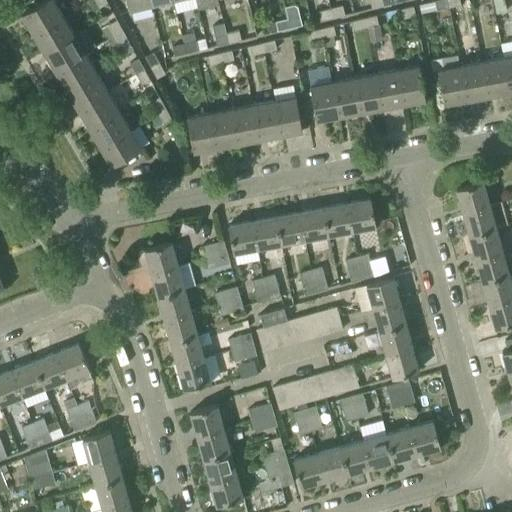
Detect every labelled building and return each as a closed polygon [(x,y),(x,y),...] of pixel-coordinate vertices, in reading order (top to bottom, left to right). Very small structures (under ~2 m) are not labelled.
[(33,33),(63,15),(53,0),(43,0),(21,14),(33,33)] [(151,4),(150,0),(127,0),(129,9),(151,4)] [(383,5),(381,0),(369,0),(371,8),(383,5)] [(448,7),(446,0),(435,0),(434,0),(436,10),(448,7)] [(341,5),(329,8),(332,17),(344,15),(341,5)] [(413,6),(400,9),(402,18),(415,16),(413,6)] [(332,17),(329,8),(317,11),(320,20),(332,17)] [(363,17),(366,27),(378,24),(375,14),(363,17)] [(74,34),(63,15),(33,33),(44,52),(74,34)] [(299,15),(287,18),(290,27),(302,24),(299,15)] [(366,27),(363,17),(351,20),(354,30),(366,27)] [(290,27),(287,18),(275,21),(278,30),(290,27)] [(114,35),(123,30),(117,19),(108,24),(114,35)] [(319,28),(321,38),(326,61),(336,59),(332,36),(335,34),(333,25),(319,28)] [(321,38),(319,28),(308,30),(311,41),(321,38)] [(123,30),(114,35),(120,45),(128,41),(123,30)] [(239,30),(226,33),(229,42),(241,39),(239,30)] [(229,42),(226,33),(214,36),(216,45),(229,42)] [(74,34),(44,52),(55,71),(85,53),(74,34)] [(274,39),(262,42),(264,51),(276,49),(274,39)] [(184,43),(186,52),(198,50),(196,40),(184,43)] [(264,51),(262,42),(250,45),(252,54),(264,51)] [(186,52),(184,43),(172,46),(174,55),(186,52)] [(231,50),(219,52),(221,62),(234,59),(231,50)] [(151,69),(159,63),(153,51),(144,56),(151,69)] [(221,62),(219,52),(207,55),(209,65),(221,62)] [(96,72),(85,53),(55,71),(66,89),(96,72)] [(511,91),(511,56),(503,58),(510,92),(511,91)] [(135,73),(144,69),(138,58),(129,63),(135,73)] [(510,92),(503,58),(482,62),(488,96),(510,92)] [(488,96),(482,62),(460,66),(466,100),(488,96)] [(165,73),(159,63),(151,69),(156,78),(165,73)] [(397,70),(403,104),(425,100),(419,66),(397,70)] [(466,100),(460,66),(438,71),(444,104),(466,100)] [(149,79),(144,69),(135,73),(141,84),(149,79)] [(397,70),(375,74),(381,108),(403,104),(397,70)] [(96,72),(66,89),(78,108),(108,90),(96,72)] [(375,74),(354,78),(360,112),(381,108),(375,74)] [(360,112),(354,78),(332,83),(338,116),(360,112)] [(338,116),(332,83),(309,87),(312,102),(315,117),(316,120),(338,116)] [(108,90),(78,108),(89,127),(119,109),(108,90)] [(156,112),(165,107),(159,96),(150,101),(156,112)] [(295,97),(273,101),(280,135),(302,131),(295,97)] [(280,135),(273,101),(252,105),(258,139),(280,135)] [(307,118),(315,117),(312,102),(304,104),(307,118)] [(252,105),(230,109),(237,143),(258,139),(252,105)] [(165,107),(156,112),(157,114),(151,117),(155,127),(171,118),(165,107)] [(119,109),(89,127),(100,146),(130,128),(119,109)] [(230,109),(209,113),(215,147),(237,143),(230,109)] [(215,147),(209,113),(187,117),(193,151),(215,147)] [(130,128),(100,146),(112,165),(142,148),(130,128)] [(462,213),(488,205),(482,182),(455,189),(462,213)] [(371,198),(347,203),(352,232),(377,227),(371,198)] [(347,203),(323,207),(328,236),(352,232),(347,203)] [(495,228),(488,205),(462,213),(469,236),(495,228)] [(328,236),(323,207),(299,212),(305,241),(328,236)] [(305,241),(299,212),(276,216),(281,245),(305,241)] [(281,245),(276,216),(252,221),(257,250),(281,245)] [(257,250),(252,221),(228,226),(233,254),(257,250)] [(495,228),(469,236),(475,259),(502,251),(495,228)] [(204,257),(227,251),(223,239),(201,246),(204,257)] [(151,273),(177,266),(171,242),(144,249),(151,273)] [(227,251),(204,257),(196,260),(199,271),(230,262),(227,251)] [(508,274),(502,251),(475,259),(482,282),(508,274)] [(368,253),(356,256),(362,278),(374,275),(368,253)] [(362,278),(356,256),(345,259),(351,282),(362,278)] [(177,266),(151,273),(157,296),(184,289),(177,266)] [(310,269),(316,291),(328,288),(321,266),(310,269)] [(316,291),(310,269),(299,272),(305,295),(316,291)] [(263,276),(269,299),(280,296),(274,273),(263,276)] [(511,298),(511,287),(508,274),(482,282),(488,305),(511,298)] [(269,299),(263,276),(251,280),(257,302),(269,299)] [(373,308),(399,301),(393,277),(366,284),(373,308)] [(218,303),(240,298),(237,286),(214,292),(218,303)] [(184,289),(157,296),(164,319),(190,312),(184,289)] [(243,308),(240,298),(218,303),(221,315),(243,308)] [(511,323),(511,298),(488,305),(495,329),(511,323)] [(406,324),(399,301),(373,308),(379,331),(406,324)] [(336,306),(314,312),(317,324),(339,318),(336,306)] [(279,322),(287,320),(284,308),(259,315),(263,327),(267,326),(279,322)] [(190,312),(164,319),(171,343),(197,335),(190,312)] [(317,324),(314,312),(302,316),(309,339),(321,336),(317,324)] [(309,339),(302,316),(291,319),(297,343),(309,339)] [(228,317),(219,320),(221,328),(230,325),(228,317)] [(343,330),(339,318),(317,324),(321,336),(343,330)] [(291,319),(287,320),(279,322),(286,346),(297,343),(291,319)] [(279,322),(267,326),(274,349),(286,346),(279,322)] [(406,324),(379,331),(386,355),(412,347),(406,324)] [(267,326),(263,327),(256,329),(262,353),(274,349),(267,326)] [(375,326),(367,329),(373,348),(381,345),(375,326)] [(231,349),(253,343),(250,332),(227,338),(231,349)] [(203,358),(197,335),(171,343),(177,366),(203,358)] [(56,353),(66,378),(89,369),(79,343),(56,353)] [(256,355),(253,343),(231,349),(234,361),(256,355)] [(419,371),(412,347),(386,355),(392,378),(419,371)] [(508,375),(511,373),(511,348),(501,351),(508,375)] [(56,353),(34,361),(44,387),(66,378),(56,353)] [(203,358),(177,366),(184,389),(210,382),(203,358)] [(44,387),(34,361),(11,370),(22,396),(44,387)] [(333,382),(355,376),(352,365),(330,371),(333,382)] [(11,370),(0,374),(0,404),(22,396),(11,370)] [(330,371),(319,374),(325,397),(337,394),(333,382),(330,371)] [(319,374),(307,377),(313,400),(325,397),(319,374)] [(358,387),(355,376),(333,382),(337,394),(358,387)] [(313,400),(307,377),(295,380),(302,403),(313,400)] [(414,401),(408,379),(397,382),(404,404),(414,401)] [(295,380),(284,384),(290,407),(302,403),(295,380)] [(404,404),(397,382),(385,385),(392,407),(404,404)] [(290,407),(284,384),(272,387),(278,410),(290,407)] [(351,395),(357,417),(368,414),(362,392),(351,395)] [(357,417),(351,395),(339,398),(345,420),(357,417)] [(87,400),(76,404),(85,426),(96,422),(87,400)] [(251,420),(273,413),(270,402),(240,411),(243,423),(251,420)] [(85,426),(76,404),(65,409),(73,430),(85,426)] [(197,436),(223,429),(216,405),(190,413),(197,436)] [(304,408),(311,430),(322,427),(316,405),(304,408)] [(311,430),(304,408),(293,411),(299,433),(311,430)] [(273,413),(251,420),(254,431),(277,425),(273,413)] [(32,422),(40,444),(51,439),(43,418),(32,422)] [(410,427),(417,454),(441,447),(433,421),(410,427)] [(40,444),(32,422),(21,426),(29,448),(40,444)] [(417,454),(410,427),(386,434),(394,460),(417,454)] [(223,429),(197,436),(203,459),(230,452),(223,429)] [(439,433),(442,446),(455,442),(451,430),(439,433)] [(89,462),(115,455),(108,431),(82,439),(89,462)] [(394,460),(386,434),(363,440),(370,467),(394,460)] [(370,467),(363,440),(340,447),(347,473),(370,467)] [(347,473),(340,447),(317,454),(324,480),(347,473)] [(29,478),(52,472),(45,448),(23,456),(29,478)] [(264,466),(287,459),(284,448),(261,454),(264,466)] [(230,452),(203,459),(210,482),(236,475),(230,452)] [(324,480),(317,454),(293,460),(300,486),(324,480)] [(122,478),(115,455),(89,462),(95,485),(122,478)] [(294,483),(287,459),(264,466),(268,477),(278,474),(281,486),(294,483)] [(52,472),(29,478),(32,489),(68,480),(65,468),(52,472)] [(236,475),(210,482),(217,506),(243,499),(236,475)] [(78,481),(85,511),(99,511),(91,478),(78,481)] [(128,501),(122,478),(95,485),(102,509),(128,501)] [(131,511),(128,501),(102,509),(102,511),(131,511)]
